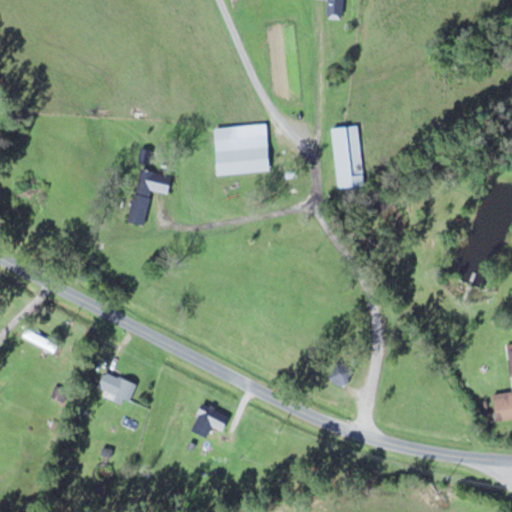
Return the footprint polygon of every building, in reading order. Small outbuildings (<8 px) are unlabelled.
[(329,0),(329,17),(345,18),(345,0),(329,0)] [(365,185),(359,124),(333,127),(339,188),(365,185)] [(272,170),(269,135),(217,138),(219,174),(272,170)] [(174,174),(140,167),(129,221),(146,224),(154,190),(170,193),(174,174)] [(309,238),(307,223),(276,228),(278,242),(309,238)] [(60,344),(29,328),(25,337),(55,352),(60,344)] [(511,348),(509,349),(511,383),(511,391),(495,393),(497,420),(511,418),(511,348)] [(330,377),(346,386),(355,369),(340,360),(330,377)] [(130,403),(138,382),(108,370),(100,391),(130,403)] [(192,430),(209,436),(213,426),(227,431),(232,414),(202,403),(192,430)]
